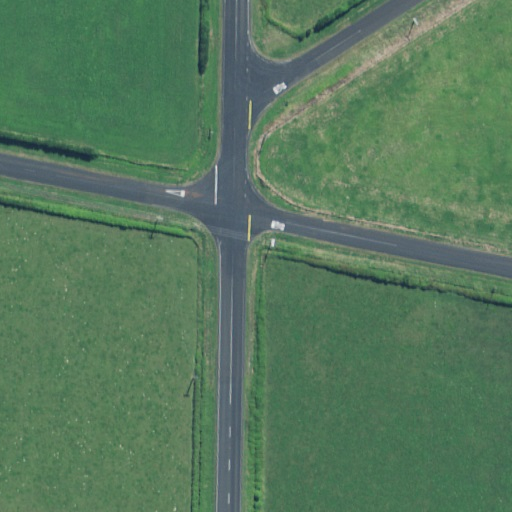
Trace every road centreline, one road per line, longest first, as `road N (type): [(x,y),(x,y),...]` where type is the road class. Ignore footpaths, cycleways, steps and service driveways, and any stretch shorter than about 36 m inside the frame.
road 1 (tertiary): [(233,211),(228,511)]
road 2 (unclassified): [(233,211),(511,267)]
road 3 (unclassified): [(0,164),(233,211)]
road 4 (unclassified): [(236,98),(253,98),(405,0)]
